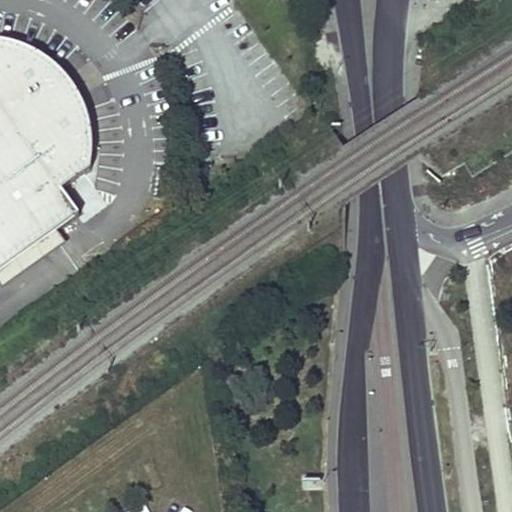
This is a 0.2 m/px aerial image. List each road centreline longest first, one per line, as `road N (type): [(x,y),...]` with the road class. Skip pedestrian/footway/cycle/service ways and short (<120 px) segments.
road 1 (primary): [(347,0),(365,192),(349,392),(354,511)]
road 2 (primary): [(432,511),(397,217)]
road 3 (primary): [(397,217),(387,107),(393,0)]
road 4 (unclassified): [(511,215),(436,237),(397,217)]
